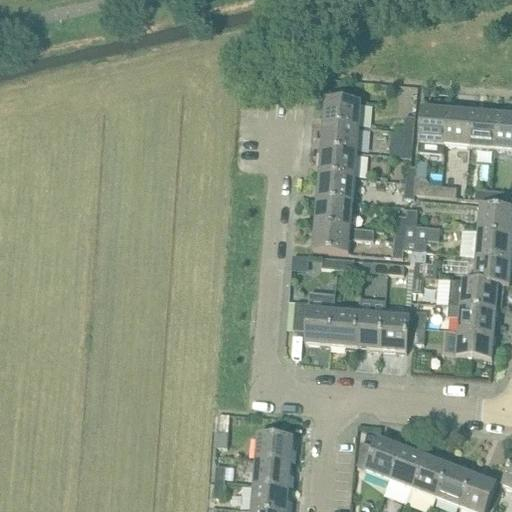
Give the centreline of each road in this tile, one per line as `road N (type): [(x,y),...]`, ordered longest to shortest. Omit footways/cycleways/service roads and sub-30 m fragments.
road 1 (residential): [(329,400),(273,388),(265,357),(282,145)]
road 2 (residential): [(511,412),(329,400)]
